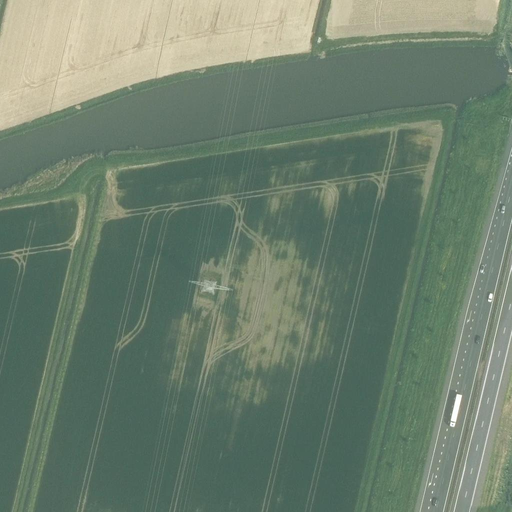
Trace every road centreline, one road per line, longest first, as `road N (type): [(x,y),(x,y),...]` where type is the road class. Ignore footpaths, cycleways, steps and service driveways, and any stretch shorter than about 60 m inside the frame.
road 1 (track): [(0,125),(193,64),(358,39),(511,36)]
road 2 (track): [(472,121),(425,116),(95,167),(63,194),(0,206)]
road 3 (track): [(376,511),(466,132),(511,91)]
road 4 (track): [(30,511),(111,165)]
road 5 (track): [(91,169),(16,511)]
road 6 (motorway): [(511,187),(435,511)]
road 7 (motorway): [(461,511),(511,298)]
road 8 (track): [(511,391),(483,511)]
